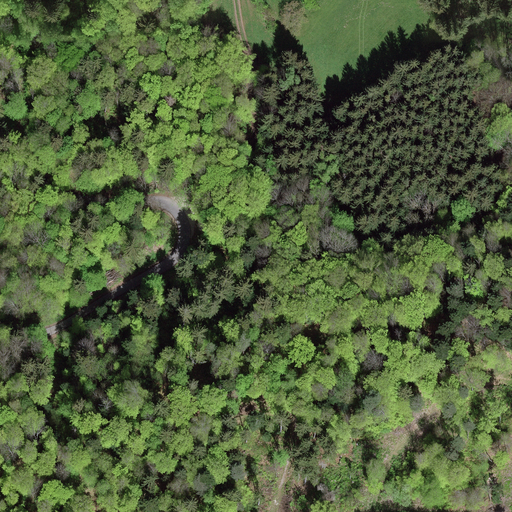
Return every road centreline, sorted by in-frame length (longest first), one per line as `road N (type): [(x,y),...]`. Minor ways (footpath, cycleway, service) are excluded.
road 1 (unclassified): [(0,119),(27,168),(60,192),(166,203),(184,229),(168,264),(47,332),(20,339),(0,330)]
road 2 (track): [(368,511),(405,442),(455,389),(511,381)]
road 3 (track): [(248,171),(235,0)]
